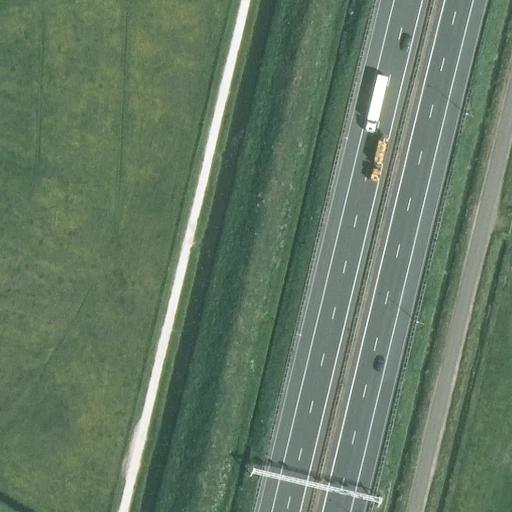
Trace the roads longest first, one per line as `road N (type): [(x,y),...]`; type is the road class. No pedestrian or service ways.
road 1 (motorway): [(405,0),(276,511)]
road 2 (motorway): [(341,511),(467,0)]
road 3 (unclassified): [(414,511),(511,98)]
